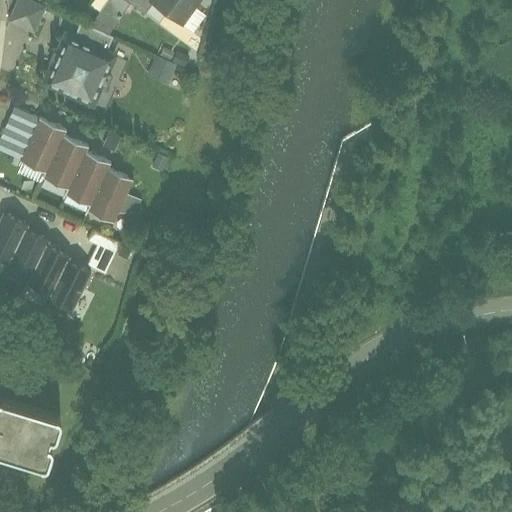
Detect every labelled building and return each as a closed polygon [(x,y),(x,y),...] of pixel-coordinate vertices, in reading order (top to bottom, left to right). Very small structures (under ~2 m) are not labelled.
[(36,33),(47,5),(40,2),(40,0),(15,0),(7,22),(36,33)] [(108,0),(90,25),(108,38),(131,7),(143,16),(151,6),(180,27),(199,0),(108,0)] [(120,48),(64,27),(42,85),(97,106),(120,48)] [(168,83),(175,64),(156,56),(148,75),(168,83)] [(66,127),(39,115),(20,158),(46,169),(44,174),(68,185),(66,191),(90,201),(88,207),(113,218),(132,176),(108,165),(110,158),(86,148),(89,143),(64,132),(66,127)] [(3,211),(0,218),(0,256),(8,261),(6,266),(29,277),(26,281),(49,292),(47,297),(72,309),(91,270),(68,259),(71,255),(47,243),(49,239),(26,228),(28,223),(3,211)] [(96,244),(87,262),(106,271),(119,241),(93,229),(87,240),(96,244)] [(0,455),(23,462),(39,467),(52,419),(0,403),(0,455)]
